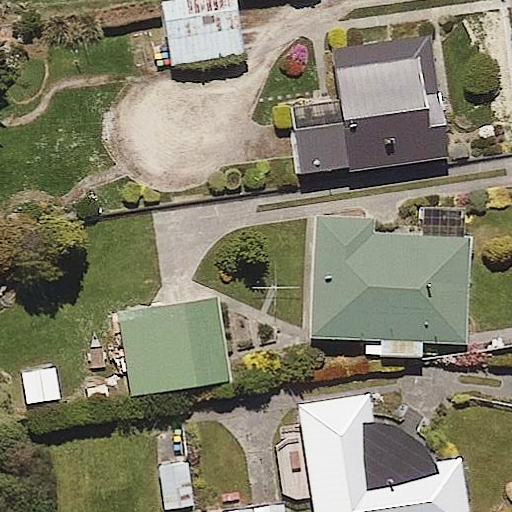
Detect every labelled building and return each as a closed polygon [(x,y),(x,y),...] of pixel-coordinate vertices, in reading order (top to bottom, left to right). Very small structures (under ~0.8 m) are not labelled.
[(208,0),(126,0),(135,63),(221,52),(208,0)] [(301,85),(251,91),(265,169),(423,143),(402,21),(294,36),(301,85)] [(342,205),(280,204),(277,326),(441,330),(443,226),(342,224),(342,205)] [(184,285),(81,298),(95,385),(199,371),(184,285)] [(61,363),(10,364),(11,414),(62,413),(61,363)] [(345,458),(337,376),(260,392),(279,511),(438,511),(429,440),(345,458)] [(190,511),(180,454),(148,460),(157,511),(190,511)]
